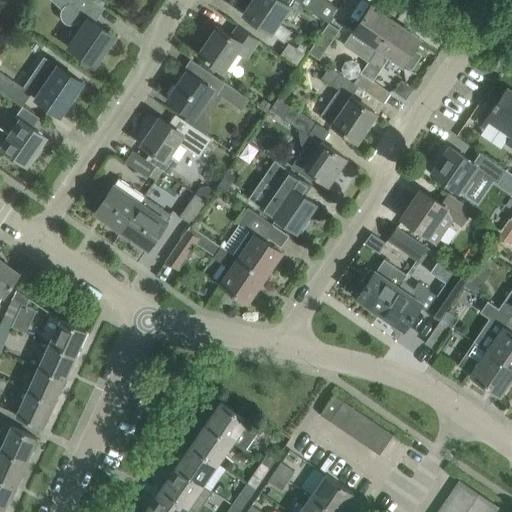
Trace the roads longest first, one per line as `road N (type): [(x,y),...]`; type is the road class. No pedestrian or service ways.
road 1 (residential): [(511,46),(462,29),(390,136),(280,340)]
road 2 (residential): [(34,238),(177,0)]
road 3 (residential): [(54,511),(144,315)]
road 4 (residential): [(466,408),(280,340)]
road 5 (residential): [(280,340),(144,315)]
road 6 (residential): [(144,315),(34,238)]
road 7 (residential): [(401,511),(466,408)]
